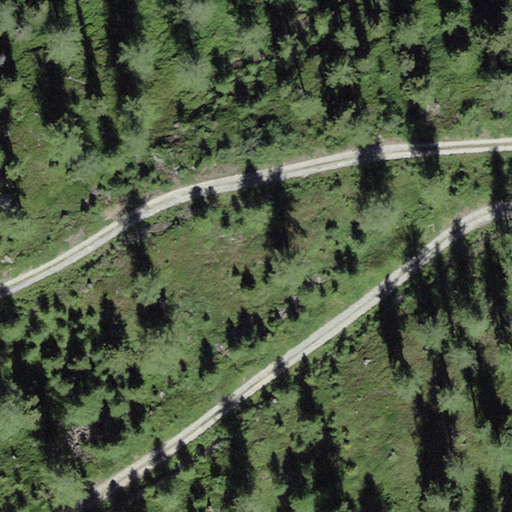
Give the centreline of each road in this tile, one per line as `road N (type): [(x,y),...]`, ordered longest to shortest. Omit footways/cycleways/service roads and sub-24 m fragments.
road 1 (track): [(511,143),(282,171),(177,198),(0,294)]
road 2 (track): [(84,511),(444,239),(487,214),(511,210)]
